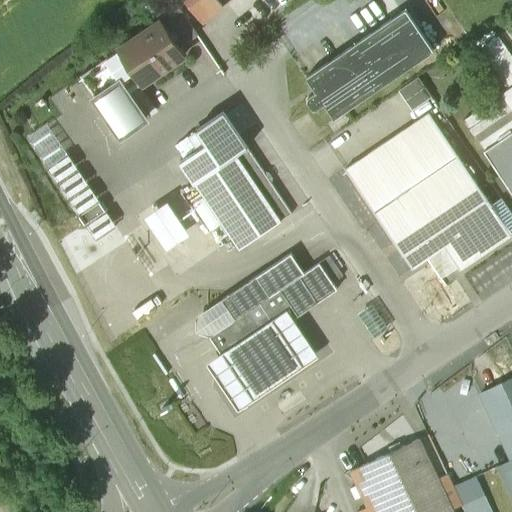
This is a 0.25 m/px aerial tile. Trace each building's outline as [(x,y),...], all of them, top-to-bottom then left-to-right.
[(195,31),(174,0),(160,0),(152,6),(162,20),(170,32),(174,29),(178,29),(184,38),(195,31)] [(189,0),(202,17),(224,0),(189,0)] [(405,9),(306,77),(316,91),(309,96),(307,101),(312,109),(318,109),(324,104),(334,118),(433,51),(405,9)] [(162,20),(118,50),(139,81),(141,84),(185,54),(170,32),(162,20)] [(511,81),(511,47),(496,59),(511,81)] [(139,81),(118,50),(81,75),(121,134),(145,118),(126,90),(139,81)] [(424,75),(404,89),(421,113),(441,100),(424,75)] [(223,112),(196,130),(206,144),(181,161),(195,182),(247,147),(223,112)] [(429,112),(344,169),(411,268),(443,247),(459,270),(511,235),(510,234),(511,232),(511,213),(501,197),(491,204),(429,112)] [(511,117),(479,140),(485,149),(483,151),(511,192),(511,117)] [(47,122),(26,137),(95,239),(116,225),(47,122)] [(247,147),(195,182),(240,249),(292,214),(247,147)] [(227,237),(201,199),(193,204),(219,242),(227,237)] [(189,232),(168,201),(145,216),(167,247),(189,232)] [(343,276),(330,256),(320,263),(333,282),(343,276)] [(320,263),(319,263),(300,276),(318,302),(337,289),(320,263)] [(300,276),(270,296),(257,276),(222,299),(235,319),(211,336),(222,353),(226,359),(229,363),(265,339),(262,335),(280,323),(283,326),(293,319),(318,302),(300,276)] [(280,323),(262,335),(265,339),(229,363),(226,359),(222,353),(207,363),(238,410),(319,356),(293,319),(283,326),(280,323)] [(511,379),(481,394),(508,452),(511,449),(511,379)] [(417,440),(364,465),(350,472),(356,486),(350,489),(355,499),(361,497),(367,508),(359,511),(451,511),(450,510),(436,480),(418,441),(418,439),(417,440)] [(511,449),(508,452),(511,460),(511,468),(501,473),(511,495),(511,449)] [(462,505),(447,474),(436,480),(450,510),(462,505)] [(492,511),(485,496),(462,506),(464,511),(492,511)]
